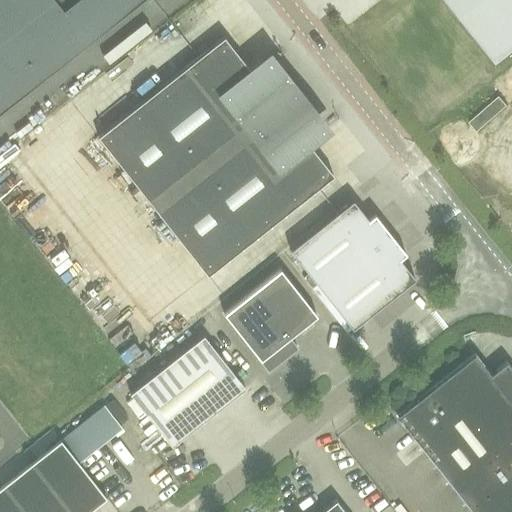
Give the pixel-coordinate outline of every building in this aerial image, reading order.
[(0,0),(0,112),(142,0),(0,0)] [(511,0),(447,0),(497,63),(511,51),(511,0)] [(160,61),(175,47),(156,27),(141,41),(160,61)] [(224,37),(98,137),(207,275),(333,175),(301,135),(316,123),(280,77),(265,89),(224,37)] [(111,85),(119,96),(134,84),(126,73),(111,85)] [(321,290),(390,235),(374,215),(368,220),(353,200),(289,250),(321,290)] [(321,290),(352,329),(414,279),(399,259),(405,254),(390,235),(321,290)] [(268,370),(297,347),(289,337),(317,316),(280,269),(224,314),(268,370)] [(201,293),(220,296),(223,279),(203,276),(201,293)] [(166,365),(208,417),(245,388),(203,336),(166,365)] [(475,354),(397,416),(453,487),(511,439),(511,369),(506,362),(491,374),(475,354)] [(171,446),(208,417),(166,365),(130,394),(171,446)] [(31,463),(69,511),(88,511),(106,498),(78,463),(122,428),(104,405),(60,440),(31,463)] [(511,511),(511,439),(453,487),(472,511),(511,511)] [(23,511),(69,511),(31,463),(3,485),(23,511)] [(0,511),(23,511),(3,485),(0,487),(0,511)] [(345,511),(335,499),(319,511),(345,511)]
